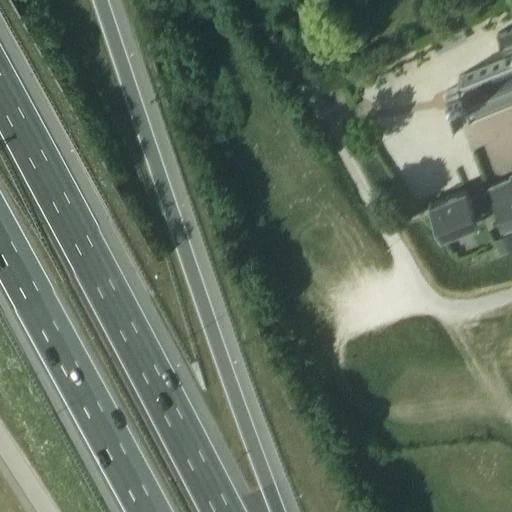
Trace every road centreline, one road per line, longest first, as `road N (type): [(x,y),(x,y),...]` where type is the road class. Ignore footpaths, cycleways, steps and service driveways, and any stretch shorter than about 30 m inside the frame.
road 1 (motorway): [(276,511),(107,0)]
road 2 (motorway): [(230,511),(0,85)]
road 3 (residential): [(459,308),(423,290),(253,0)]
road 4 (motorway): [(0,236),(153,511)]
road 5 (unknown): [(330,130),(511,41)]
